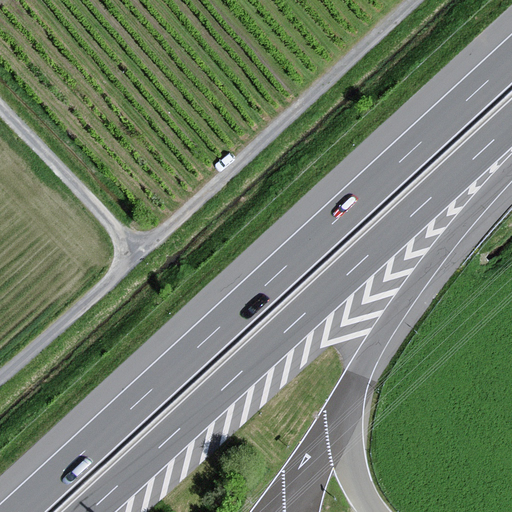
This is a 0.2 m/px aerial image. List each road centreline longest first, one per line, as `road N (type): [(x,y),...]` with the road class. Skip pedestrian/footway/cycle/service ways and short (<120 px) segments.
road 1 (motorway): [(511,57),(17,511)]
road 2 (motorway): [(89,511),(511,123)]
road 3 (unclassified): [(0,94),(135,246),(0,371)]
road 4 (track): [(135,246),(406,0)]
road 5 (motorway): [(347,411),(371,347),(397,307),(511,160)]
